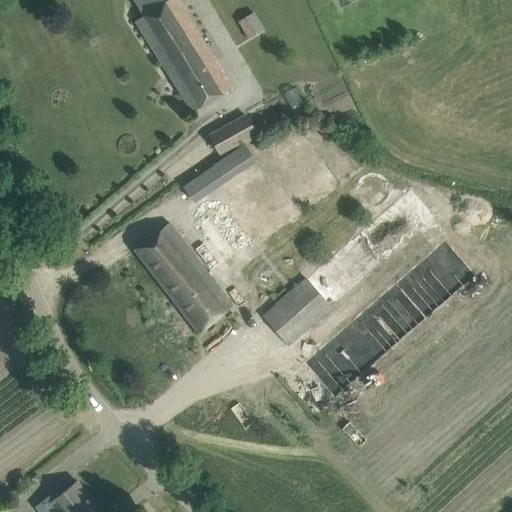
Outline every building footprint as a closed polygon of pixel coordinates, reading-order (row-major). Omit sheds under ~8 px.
[(193,111),(210,101),(233,86),(178,0),(167,0),(155,8),(144,15),(136,20),(193,111)] [(247,38),(263,27),(251,10),(235,21),(247,38)] [(244,112),(209,134),(219,151),(243,137),(245,140),(257,133),(244,112)] [(230,201),(255,239),(338,185),(312,147),(230,201)] [(286,345),(436,218),(408,185),(290,286),(291,288),(260,314),(286,345)] [(219,259),(248,244),(225,201),(196,216),(219,259)] [(199,332),(214,320),(232,306),(168,223),(134,249),(199,332)] [(446,239),(298,358),(330,397),(478,278),(446,239)] [(50,495),(35,507),(38,511),(100,511),(76,482),(60,494),(54,500),(50,495)]
